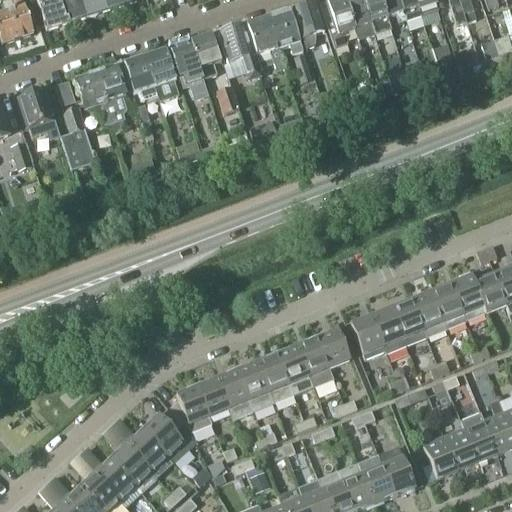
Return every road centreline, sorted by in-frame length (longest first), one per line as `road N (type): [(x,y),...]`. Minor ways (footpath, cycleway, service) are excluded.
road 1 (residential): [(0,502),(121,393),(189,351),(511,228)]
road 2 (secondary): [(0,320),(511,120)]
road 3 (residential): [(253,0),(0,79)]
